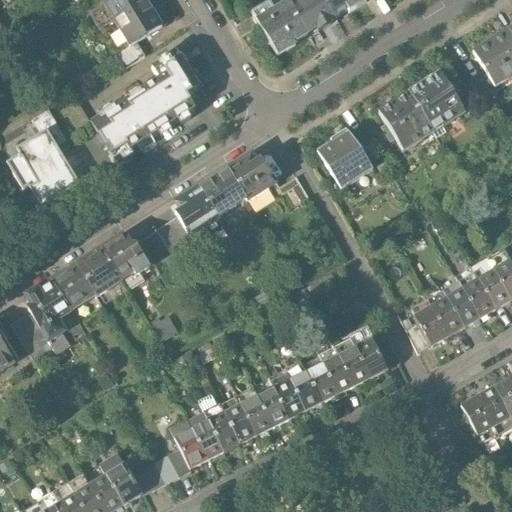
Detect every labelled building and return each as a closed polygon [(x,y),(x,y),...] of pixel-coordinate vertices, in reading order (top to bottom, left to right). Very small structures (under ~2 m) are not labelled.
[(112,24),(127,49),(137,43),(161,29),(144,0),(114,0),(91,14),(101,31),(112,24)] [(318,0),(305,0),(289,10),(307,38),(332,21),(318,0)] [(318,0),(332,21),(361,2),(359,0),(318,0)] [(269,4),(251,16),(278,57),(307,38),(289,10),(286,6),(275,14),(269,4)] [(511,80),(511,34),(510,32),(474,54),(497,90),(511,80)] [(137,43),(127,49),(115,57),(123,71),(146,57),(137,43)] [(163,80),(94,125),(111,154),(123,158),(194,111),(187,98),(203,87),(192,71),(192,60),(187,52),(174,56),(170,51),(153,61),(163,80)] [(437,74),(409,93),(433,134),(437,139),(463,114),(437,74)] [(409,93),(381,111),(404,151),(433,134),(409,93)] [(77,95),(53,110),(69,142),(94,125),(77,95)] [(79,184),(47,132),(10,155),(41,207),(79,184)] [(372,169),(346,132),(317,152),(343,189),(372,169)] [(261,151),(230,171),(251,203),(282,183),(261,151)] [(230,171),(199,191),(220,223),(251,203),(230,171)] [(199,191),(168,211),(189,244),(220,223),(199,191)] [(130,234),(104,251),(126,286),(152,269),(130,234)] [(104,251),(77,268),(99,303),(126,286),(104,251)] [(504,273),(511,286),(511,264),(502,270),(504,273)] [(99,303),(77,268),(48,286),(70,321),(99,303)] [(511,305),(511,286),(504,273),(489,282),(506,310),(511,305)] [(489,319),(473,291),(467,282),(451,292),(473,329),(489,319)] [(506,310),(489,282),(473,291),(489,319),(506,310)] [(70,321),(48,286),(19,304),(41,339),(70,321)] [(473,329),(451,292),(436,301),(458,338),(473,329)] [(458,338),(436,301),(421,310),(427,320),(412,329),(428,355),(458,338)] [(0,338),(0,381),(20,369),(0,338)] [(383,347),(365,356),(381,390),(399,381),(383,347)] [(365,356),(346,364),(363,398),(381,390),(365,356)] [(346,364),(331,372),(348,406),(363,398),(346,364)] [(331,372),(314,380),(331,413),(348,406),(331,372)] [(511,384),(508,378),(491,388),(511,423),(511,384)] [(314,380),(298,387),(314,421),(331,413),(314,380)] [(298,387),(281,394),(299,428),(314,421),(298,387)] [(491,388),(473,398),(494,434),(511,423),(491,388)] [(299,428),(281,394),(267,401),(284,436),(299,428)] [(473,398),(456,408),(477,444),(494,434),(473,398)] [(267,401),(251,410),(268,444),(284,436),(267,401)] [(251,410),(234,418),(251,452),(268,444),(251,410)] [(234,418),(219,425),(235,459),(251,452),(234,418)] [(219,425),(200,433),(217,467),(235,459),(219,425)] [(200,433),(182,442),(188,455),(198,476),(217,467),(200,433)] [(198,476),(188,455),(143,476),(153,498),(198,476)] [(117,469),(100,479),(118,510),(135,499),(117,469)] [(100,479),(83,489),(96,511),(114,511),(118,510),(100,479)] [(96,511),(83,489),(66,499),(73,511),(96,511)] [(73,511),(66,499),(49,510),(50,511),(73,511)]
